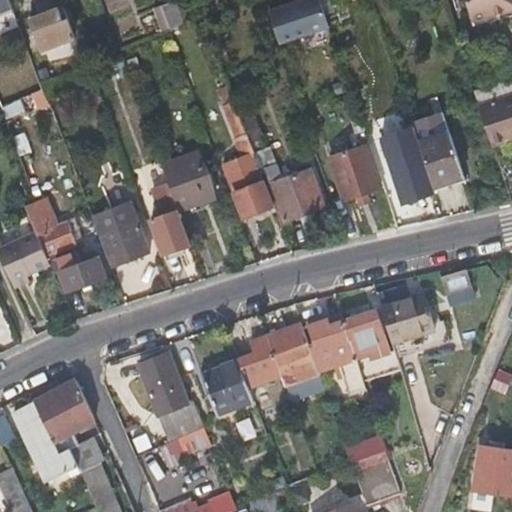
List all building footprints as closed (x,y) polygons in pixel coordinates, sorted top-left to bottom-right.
[(58,0),(61,5),(44,12),(28,19),(40,50),(75,37),(66,14),(71,12),(66,0),(58,0)] [(257,0),(263,16),(290,4),(297,0),(257,0)] [(511,7),(511,0),(465,0),(472,19),(511,7)] [(168,27),(174,25),(181,23),(173,2),(160,7),(168,27)] [(472,82),(492,142),(511,135),(511,57),(511,54),(487,62),(491,76),(472,82)] [(491,76),(487,62),(468,69),(472,82),(491,76)] [(59,93),(70,89),(80,85),(84,92),(96,87),(90,71),(56,86),(59,93)] [(0,107),(21,98),(44,88),(40,79),(0,95),(0,107)] [(24,111),(36,106),(47,102),(43,91),(20,102),(24,111)] [(242,156),(223,164),(245,218),(272,208),(250,153),(253,152),(246,134),(233,103),(222,107),(242,156)] [(425,158),(434,186),(466,175),(451,132),(419,143),(425,158)] [(364,146),(346,152),(329,159),(345,202),(379,190),(364,146)] [(176,204),(179,212),(215,198),(198,150),(161,164),(169,185),(176,204)] [(328,209),(320,189),(313,169),(301,174),(295,160),(277,167),(270,150),(255,156),(267,186),(272,185),(288,224),(328,209)] [(402,202),(419,197),(436,191),(434,186),(425,158),(392,171),(402,202)] [(176,213),(179,212),(176,204),(169,185),(153,191),(160,212),(154,214),(156,219),(151,221),(164,256),(171,253),(189,246),(176,213)] [(51,266),(54,273),(60,270),(68,290),(105,275),(97,255),(81,262),(76,250),(59,256),(56,250),(76,242),(70,226),(77,223),(74,216),(58,223),(47,197),(25,205),(38,234),(51,266)] [(113,268),(149,255),(131,205),(95,218),(113,268)] [(38,234),(2,251),(18,290),(32,283),(29,277),(51,266),(38,234)] [(173,258),(171,253),(164,256),(166,261),(173,258)] [(450,307),(479,300),(472,269),(443,276),(450,307)] [(452,341),(445,319),(434,323),(424,294),(382,307),(393,342),(411,336),(416,352),(452,341)] [(375,308),(343,317),(356,361),(363,380),(401,368),(396,349),(389,351),(375,308)] [(340,311),(301,323),(315,361),(319,371),(320,373),(356,361),(343,317),(340,311)] [(315,361),(301,323),(301,322),(251,341),(256,353),(238,360),(249,386),(296,368),(300,379),(319,371),(315,361)] [(138,364),(148,389),(159,414),(188,402),(166,352),(138,364)] [(249,386),(238,360),(206,372),(221,410),(253,397),(249,386)] [(511,374),(499,370),(493,389),(507,394),(511,378),(511,374)] [(34,403),(53,442),(69,434),(74,432),(96,423),(78,381),(34,403)] [(168,435),(202,422),(193,400),(188,402),(159,414),(168,435)] [(59,454),(53,442),(34,403),(14,413),(46,483),(79,468),(70,448),(59,454)] [(0,417),(0,441),(2,447),(18,441),(8,415),(0,417)] [(237,423),(245,442),(260,436),(252,417),(237,423)] [(74,446),(69,434),(53,442),(59,454),(70,448),(74,446)] [(74,446),(70,448),(79,468),(82,476),(102,466),(99,458),(102,456),(94,438),(74,446)] [(511,492),(511,451),(480,448),(477,490),(511,492)] [(365,499),(381,493),(398,486),(386,454),(353,466),(365,499)] [(0,492),(8,511),(29,511),(16,480),(0,486),(0,492)] [(356,511),(352,502),(327,511),(356,511)]
